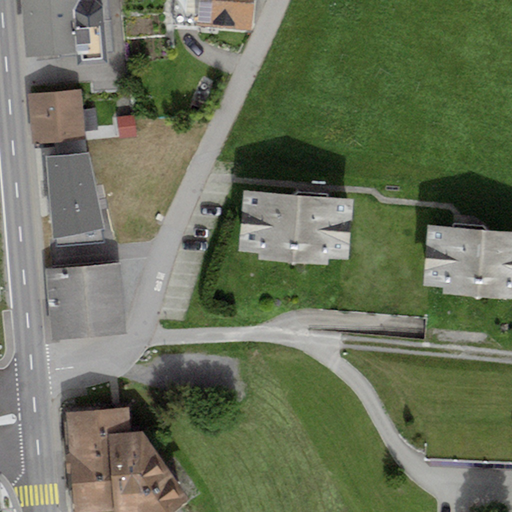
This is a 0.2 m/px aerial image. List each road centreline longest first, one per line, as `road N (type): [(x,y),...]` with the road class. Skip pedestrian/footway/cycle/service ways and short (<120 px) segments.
road 1 (primary): [(30,371),(0,0)]
road 2 (residential): [(135,336),(168,240),(277,0)]
road 3 (track): [(307,339),(511,358)]
road 4 (residential): [(135,336),(307,339)]
